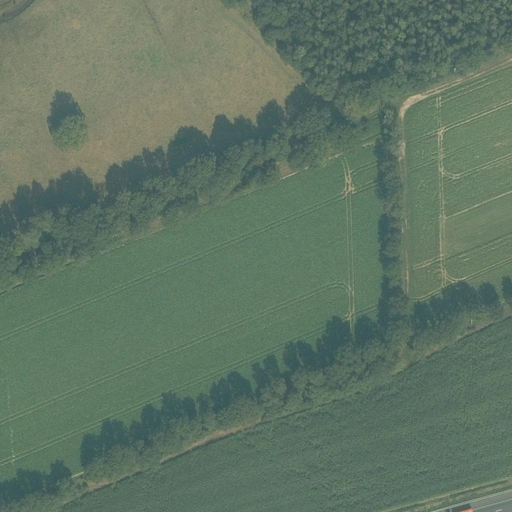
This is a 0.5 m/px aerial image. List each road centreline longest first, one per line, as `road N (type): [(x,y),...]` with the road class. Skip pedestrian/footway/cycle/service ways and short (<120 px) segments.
road 1 (track): [(399,109),(395,347),(123,479),(66,487),(5,511)]
road 2 (track): [(399,109),(104,239),(46,234),(0,249)]
road 3 (track): [(511,65),(399,109)]
